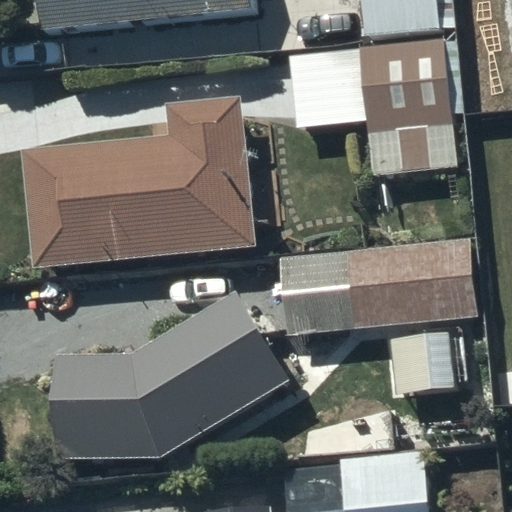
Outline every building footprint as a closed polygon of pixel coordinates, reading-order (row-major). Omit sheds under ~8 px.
[(258,0),(47,0),(52,46),(261,27),(258,0)] [(366,0),(370,62),(297,67),(302,142),(376,137),(379,188),(455,183),(452,144),(460,144),(459,126),(479,124),(474,47),(465,47),(461,0),(366,0)] [(177,155),(31,167),(42,286),(265,267),(262,228),(283,226),(279,177),(257,179),(252,117),(175,123),(177,155)] [(476,257),(288,273),(295,349),(482,333),(476,257)] [(68,478),(174,478),(302,401),(247,310),(143,371),(67,372),(68,478)] [(455,344),(392,349),(393,364),(397,364),(401,409),(459,405),(459,400),(474,393),(470,349),(455,350),(455,344)] [(293,483),(295,511),(435,511),(431,465),(350,472),(350,478),(293,483)]
